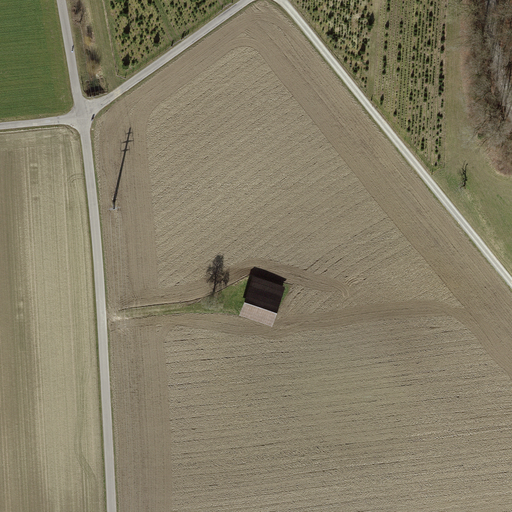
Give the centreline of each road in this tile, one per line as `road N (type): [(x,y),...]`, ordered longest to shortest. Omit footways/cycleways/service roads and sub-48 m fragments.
road 1 (track): [(112,511),(93,199),(63,0)]
road 2 (track): [(511,280),(290,0)]
road 3 (residential): [(247,0),(83,114)]
